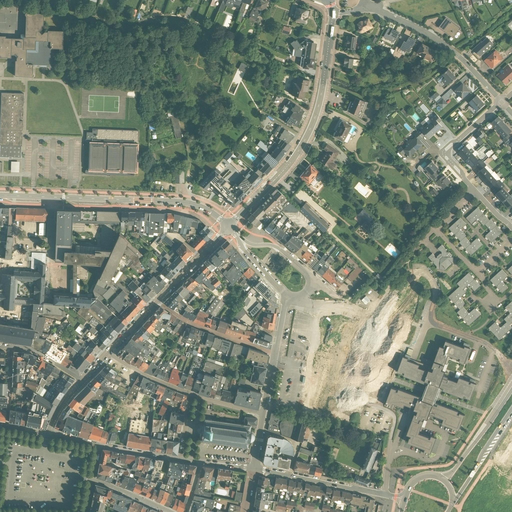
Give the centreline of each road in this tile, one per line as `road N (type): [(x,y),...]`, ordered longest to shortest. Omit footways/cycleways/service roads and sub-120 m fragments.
road 1 (tertiary): [(332,13),(306,135),(228,225)]
road 2 (tertiary): [(228,225),(184,201),(0,194)]
road 3 (residential): [(384,493),(252,469)]
road 4 (residential): [(157,301),(191,323),(274,352)]
road 5 (unclassified): [(285,294),(305,294),(310,277),(276,246),(250,244),(236,233)]
road 6 (residential): [(477,190),(445,153),(501,101)]
